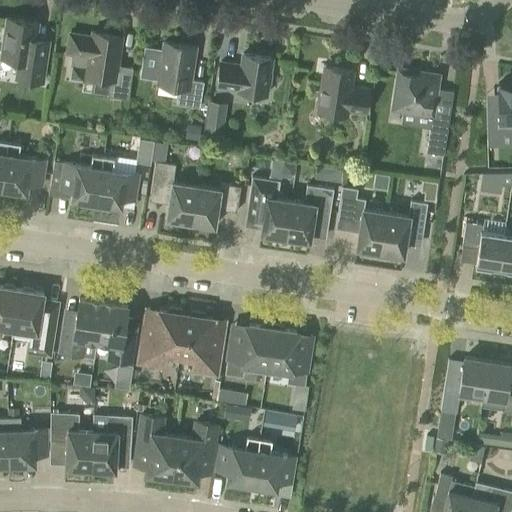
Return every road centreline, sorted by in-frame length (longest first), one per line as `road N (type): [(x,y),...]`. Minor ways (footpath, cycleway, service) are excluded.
road 1 (residential): [(511,317),(0,239)]
road 2 (residential): [(482,20),(455,25),(288,0)]
road 3 (residential): [(171,511),(0,501)]
